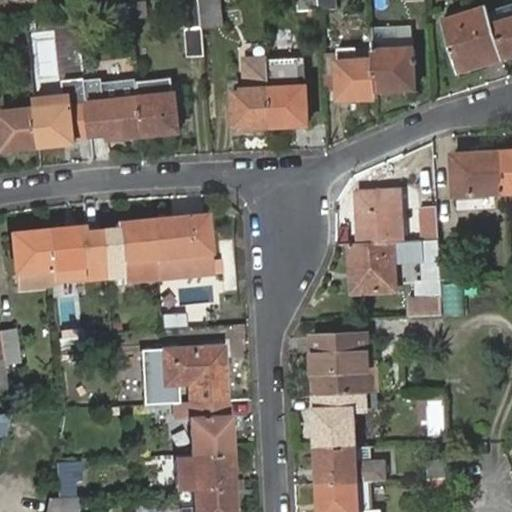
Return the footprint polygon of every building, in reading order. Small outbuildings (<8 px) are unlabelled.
[(200,25),(197,0),(180,0),(184,53),(201,52),(200,25)] [(217,0),(197,0),(200,25),(219,24),(217,0)] [(143,4),(127,6),(129,19),(145,16),(143,4)] [(492,21),(486,4),(440,19),(455,68),(502,53),(492,21)] [(129,19),(127,6),(110,8),(111,21),(129,19)] [(502,53),(511,49),(511,14),(492,21),(502,53)] [(414,85),(409,30),(407,21),(372,22),(373,41),(374,56),(375,87),(414,85)] [(373,41),(355,42),(355,57),(374,56),(373,41)] [(375,87),(374,56),(355,57),(355,42),(336,44),(339,94),(376,92),(375,87)] [(234,124),(269,122),(266,54),(266,52),(243,53),(244,87),(233,87),(234,124)] [(266,54),(269,122),(304,120),(300,53),(266,54)] [(139,131),(136,94),(103,96),(102,70),(81,72),(83,97),(87,128),(101,127),(102,133),(139,131)] [(168,76),(134,79),(136,94),(139,131),(177,128),(173,91),(170,90),(168,76)] [(87,128),(83,97),(32,105),(35,141),(69,134),(69,130),(87,128)] [(0,147),(35,141),(32,105),(0,110),(0,147)] [(511,147),(501,148),(503,190),(511,189),(511,147)] [(452,191),(503,190),(501,148),(451,149),(452,191)] [(386,238),(400,238),(399,190),(357,193),(359,240),(386,238)] [(419,206),(421,236),(436,236),(434,205),(419,206)] [(150,216),(154,251),(207,248),(204,211),(150,216)] [(101,256),(102,269),(119,267),(119,254),(154,251),(150,216),(112,219),(112,227),(97,227),(101,256)] [(81,221),(46,224),(49,260),(101,256),(97,227),(82,228),(81,221)] [(16,281),(50,278),(49,260),(46,224),(11,227),(16,281)] [(408,317),(440,316),(438,277),(436,247),(436,236),(421,236),(423,278),(415,278),(416,298),(407,298),(408,317)] [(359,240),(347,240),(349,264),(355,265),(356,288),(389,288),(387,248),(386,238),(359,240)] [(436,247),(438,277),(457,277),(455,246),(436,247)] [(447,283),(449,314),(464,313),(462,282),(447,283)] [(182,327),(182,312),(163,311),(163,326),(182,327)] [(410,318),(409,330),(435,332),(436,320),(410,318)] [(54,330),(56,350),(83,349),(82,329),(54,330)] [(0,332),(0,358),(0,360),(18,358),(13,330),(0,332)] [(315,393),(367,391),(369,391),(367,360),(366,331),(312,333),(315,393)] [(177,400),(223,396),(221,350),(203,350),(202,342),(152,345),(154,379),(176,379),(177,400)] [(369,391),(377,391),(376,359),(367,360),(369,391)] [(318,446),(356,445),(354,404),(368,404),(367,391),(315,393),(318,446)] [(178,417),(180,451),(226,450),(223,396),(177,400),(162,401),(162,418),(178,417)] [(356,445),(358,481),(372,481),(370,444),(356,445)] [(320,483),(358,481),(356,445),(318,446),(320,483)] [(226,450),(180,451),(182,487),(227,486),(226,450)] [(430,479),(449,478),(448,459),(429,461),(430,479)] [(359,511),(358,481),(320,483),(321,511),(359,511)] [(228,511),(227,486),(182,487),(183,511),(228,511)] [(74,511),(78,491),(47,492),(43,511),(74,511)]
